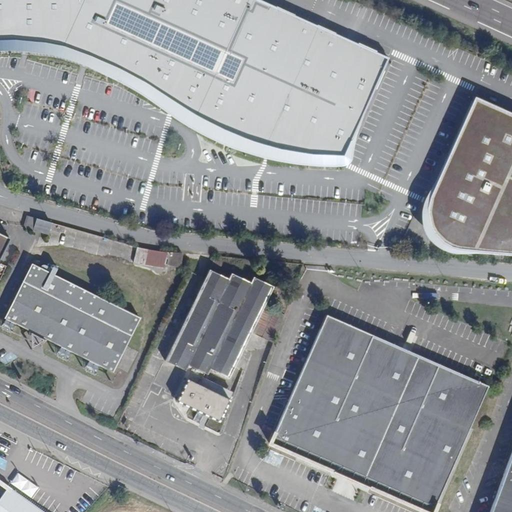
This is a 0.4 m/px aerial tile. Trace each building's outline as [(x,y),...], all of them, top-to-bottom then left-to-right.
[(61,51),(83,0),(0,0),(0,47),(27,47),(32,47),(61,51)] [(249,63),(273,6),(259,0),(83,0),(61,51),(73,54),(106,65),(116,70),(130,78),(155,21),(173,30),(194,39),(223,52),(249,63)] [(250,142),(302,19),(273,6),(249,63),(219,129),(226,132),(250,142)] [(302,19),(250,142),(274,150),(309,156),(357,43),(302,19)] [(136,80),(150,87),(173,30),(155,21),(130,78),(136,80)] [(155,90),(167,99),(194,39),(173,30),(150,87),(155,90)] [(194,39),(167,99),(171,102),(195,117),(223,52),(194,39)] [(357,43),(309,156),(327,157),(345,159),(389,58),(357,43)] [(223,52),(195,117),(198,118),(219,129),(249,63),(223,52)] [(511,113),(475,97),(429,195),(428,203),(427,215),(433,231),(444,243),(458,248),(511,252),(511,113)] [(32,230),(35,218),(26,216),(23,227),(32,230)] [(35,218),(32,230),(48,234),(51,223),(35,218)] [(0,257),(9,239),(0,234),(0,257)] [(179,267),(182,254),(149,250),(136,247),(133,263),(164,268),(165,265),(179,267)] [(88,361),(99,366),(112,372),(139,317),(31,264),(4,319),(5,319),(15,324),(29,332),(37,336),(45,339),(60,347),(71,352),(88,361)] [(251,332),(264,305),(273,287),(252,277),(249,283),(231,274),(228,280),(209,270),(165,361),(185,371),(188,365),(207,374),(210,369),(228,378),(251,332)] [(284,314),(264,305),(251,332),(273,343),(284,314)] [(351,479),(362,484),(424,511),(432,511),(488,386),(326,315),(269,443),(339,474),(351,479)] [(15,324),(5,319),(3,324),(13,328),(15,324)] [(37,336),(29,332),(31,349),(45,339),(37,336)] [(69,356),(71,352),(60,347),(58,351),(69,356)] [(96,370),(99,366),(88,361),(86,365),(96,370)] [(218,422),(233,392),(203,378),(198,386),(186,379),(176,401),(205,416),(218,422)] [(511,511),(511,450),(488,511),(511,511)] [(354,501),(362,484),(351,479),(339,474),(331,491),(354,501)] [(42,511),(7,488),(0,497),(0,511),(42,511)]
